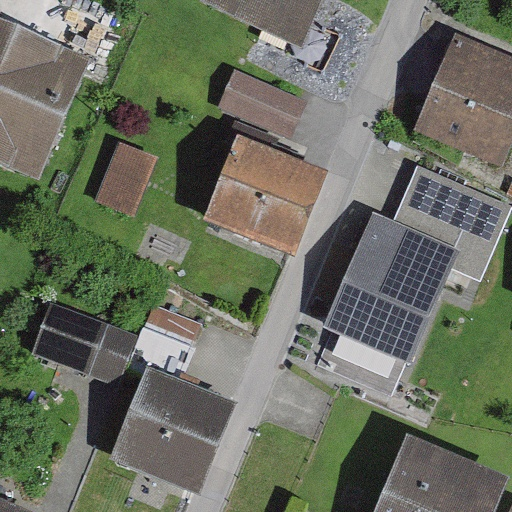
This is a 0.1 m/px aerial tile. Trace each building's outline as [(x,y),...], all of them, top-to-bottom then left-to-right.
[(203,0),(197,14),(304,64),(333,0),(203,0)] [(91,72),(0,32),(0,175),(39,192),(91,72)] [(511,157),(511,68),(456,46),(414,144),(502,181),(511,157)] [(308,110),(235,78),(218,117),(292,148),(308,110)] [(159,167),(119,151),(94,211),(135,227),(159,167)] [(329,190),(237,153),(204,237),(295,274),(329,190)] [(393,233),(373,225),(324,340),(411,377),(454,280),(481,291),(511,220),(511,214),(418,174),(393,233)] [(124,378),(143,385),(107,474),(201,511),(239,417),(199,402),(203,392),(184,385),(195,356),(193,355),(204,329),(152,308),(138,344),(124,378)] [(138,344),(51,312),(32,363),(118,395),(124,378),(138,344)] [(503,511),(510,496),(407,454),(382,511),(503,511)]
